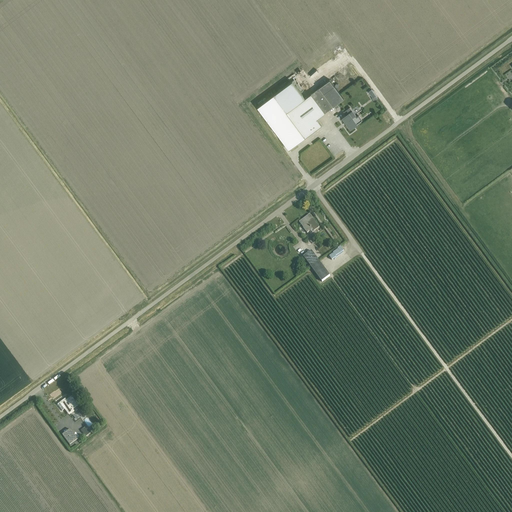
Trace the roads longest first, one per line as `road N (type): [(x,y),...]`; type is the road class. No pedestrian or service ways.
road 1 (unclassified): [(511,45),(0,419)]
road 2 (track): [(511,454),(315,188)]
